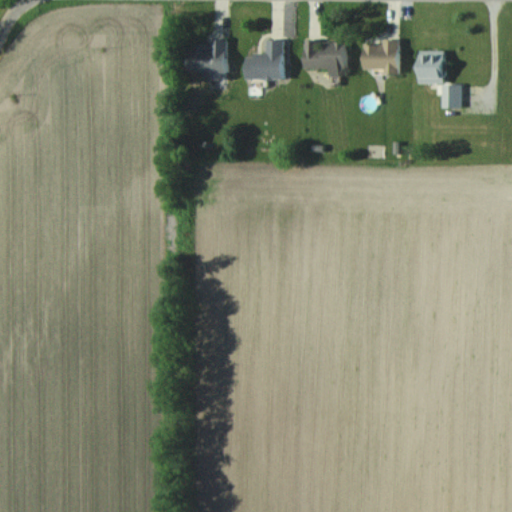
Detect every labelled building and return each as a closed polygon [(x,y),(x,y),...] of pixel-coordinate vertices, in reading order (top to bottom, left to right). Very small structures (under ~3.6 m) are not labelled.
[(307,67),(332,68),(332,75),(347,75),(347,40),(323,40),(323,38),(307,37),(307,67)] [(191,45),(190,70),(229,71),(230,39),(213,38),(213,46),(191,45)] [(285,78),(285,38),(268,38),(268,53),(248,54),(248,78),(285,78)] [(366,67),(387,68),(387,72),(401,73),(402,38),(385,38),(384,42),(366,42),(366,67)] [(421,82),(447,82),(446,49),(420,49),(421,82)] [(463,82),(444,82),(444,106),(463,107),(463,82)]
